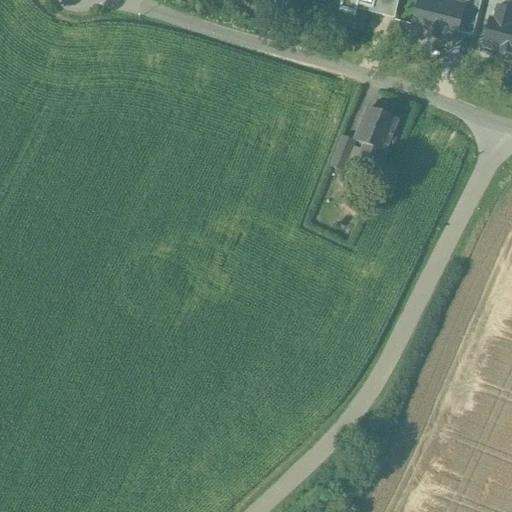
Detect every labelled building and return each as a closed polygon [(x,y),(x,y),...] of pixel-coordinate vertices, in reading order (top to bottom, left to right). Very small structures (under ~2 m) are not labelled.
[(375,0),(331,0),(340,2),(338,9),(357,13),(359,6),(373,10),(375,0)] [(420,0),(413,31),(427,35),(427,37),(430,38),(430,35),(438,37),(437,40),(440,40),(441,38),(455,42),(464,7),(450,4),(450,2),(443,0),(420,0)] [(511,21),(498,18),(490,50),(511,55),(511,21)] [(398,122),(368,110),(355,142),(364,146),(384,154),(398,122)] [(384,154),(364,146),(356,164),(377,172),(384,154)]
